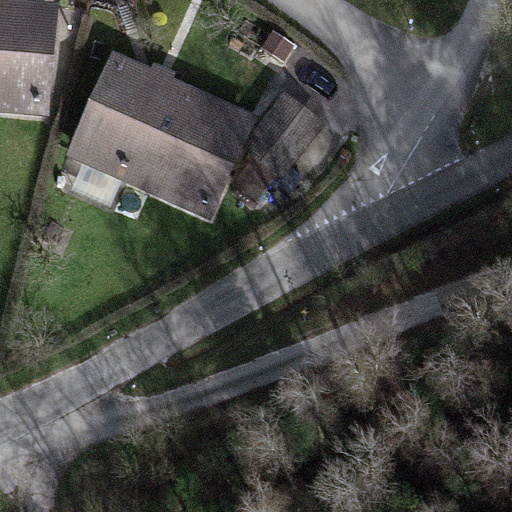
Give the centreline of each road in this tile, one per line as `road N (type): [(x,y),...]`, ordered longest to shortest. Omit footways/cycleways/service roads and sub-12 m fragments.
road 1 (track): [(511,260),(390,301),(142,409),(11,423),(34,511)]
road 2 (unclassified): [(335,226),(225,312),(0,425)]
road 3 (unclassified): [(511,151),(335,226)]
road 4 (residential): [(420,117),(324,13),(300,0)]
road 5 (unclassified): [(335,226),(420,117)]
road 6 (unclassified): [(420,117),(486,0)]
